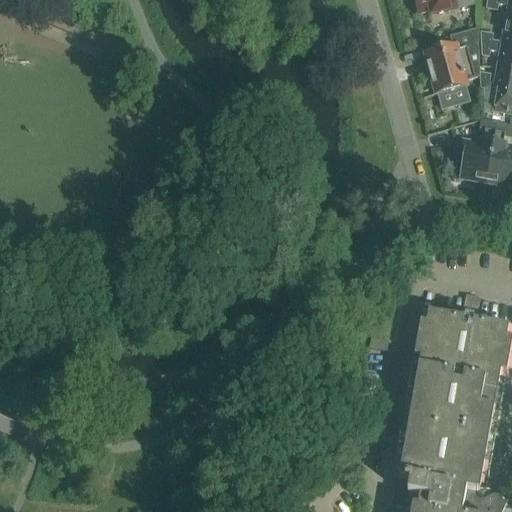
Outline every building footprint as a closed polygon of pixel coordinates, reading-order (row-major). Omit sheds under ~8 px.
[(414,0),(418,16),(436,11),(438,15),(464,8),(461,0),(414,0)] [(511,4),(488,0),(486,10),(497,12),(498,7),(506,9),(503,27),(511,28),(511,4)] [(511,28),(503,27),(500,44),(492,42),(493,37),(481,35),(482,46),(511,51),(511,28)] [(425,55),(436,97),(469,88),(467,82),(479,79),(479,76),(478,30),(451,38),(455,47),(425,55)] [(511,51),(482,46),(482,57),(489,59),(490,54),(498,55),(495,70),(511,73),(511,51)] [(511,73),(495,70),(492,85),(490,85),(491,78),(479,76),(479,79),(479,89),(511,94),(511,73)] [(511,94),(479,89),(479,90),(484,92),(484,103),(491,104),(492,97),(495,98),(493,110),(494,110),(492,110),(492,112),(511,116),(511,94)] [(492,133),(494,134),(485,185),(511,190),(511,184),(511,152),(506,151),(506,148),(502,147),(503,138),(511,139),(511,127),(494,124),(492,133)] [(485,185),(494,134),(492,133),(484,132),(482,144),(480,143),(479,146),(462,144),(457,147),(456,151),(460,156),(463,157),(459,181),(485,185)] [(492,511),(493,510),(482,508),(484,495),(479,495),(481,483),(486,484),(496,429),(502,397),(511,342),(506,341),(507,330),(473,323),(471,332),(461,330),(463,322),(428,315),(426,327),(420,326),(394,469),(400,470),(394,508),(411,511),(492,511)]
